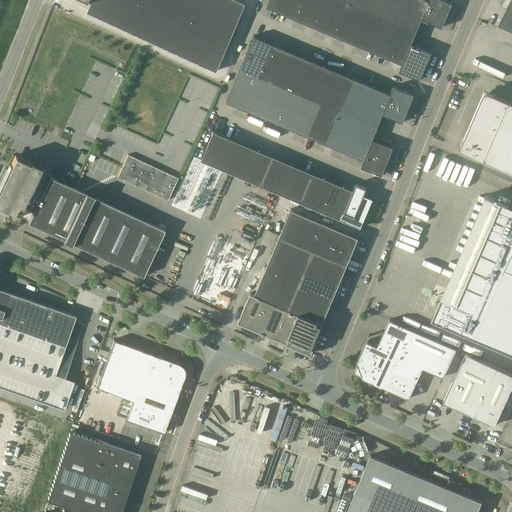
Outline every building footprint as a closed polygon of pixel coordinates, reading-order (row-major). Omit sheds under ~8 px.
[(74,0),(87,7),(88,5),(91,6),(87,15),(216,74),(245,8),(228,0),(74,0)] [(428,0),(428,1),(426,0),(268,0),(266,6),(402,64),(399,71),(420,80),(431,52),(411,44),(422,19),(442,27),(452,3),(444,0),(428,0)] [(511,31),(511,0),(509,0),(497,25),(511,31)] [(390,93),(265,40),(254,36),(225,104),(364,160),(361,167),(382,175),(393,147),(372,139),(382,114),(403,122),(414,95),(393,86),(390,93)] [(511,102),(494,95),(492,99),(485,96),(466,139),(463,138),(459,148),(458,149),(511,171),(511,102)] [(63,123),(56,141),(73,148),(80,129),(63,123)] [(353,190),(213,131),(201,160),(360,228),(373,198),(363,195),(366,188),(356,184),(353,190)] [(111,165),(123,142),(106,133),(94,156),(111,165)] [(29,162),(15,155),(11,165),(9,164),(0,182),(0,211),(5,214),(4,216),(15,221),(22,206),(33,211),(27,222),(63,239),(63,240),(71,244),(72,243),(142,276),(164,230),(49,176),(40,196),(29,191),(41,166),(30,161),(29,162)] [(511,354),(511,207),(498,201),(454,303),(441,297),(431,319),(511,354)] [(358,238),(291,209),(255,294),(250,293),(238,322),(293,344),(292,346),(311,354),(319,334),(318,333),(358,238)] [(0,384),(66,407),(75,379),(57,373),(77,314),(0,286),(0,384)] [(456,349),(389,320),(377,347),(366,342),(369,336),(368,335),(356,362),(357,366),(354,372),(361,375),(362,378),(382,387),(408,399),(423,368),(443,377),(456,349)] [(163,432),(185,375),(184,374),(185,373),(185,372),(185,371),(185,370),(184,370),(184,369),(184,368),(183,367),(182,366),(181,365),(180,364),(179,364),(180,364),(113,339),(96,386),(133,400),(126,418),(163,432)] [(494,426),(498,417),(511,386),(511,375),(465,354),(443,402),(494,426)] [(81,511),(120,511),(140,454),(70,431),(46,500),(81,511)] [(477,511),(482,501),(370,455),(354,494),(373,502),(368,511),(477,511)]
